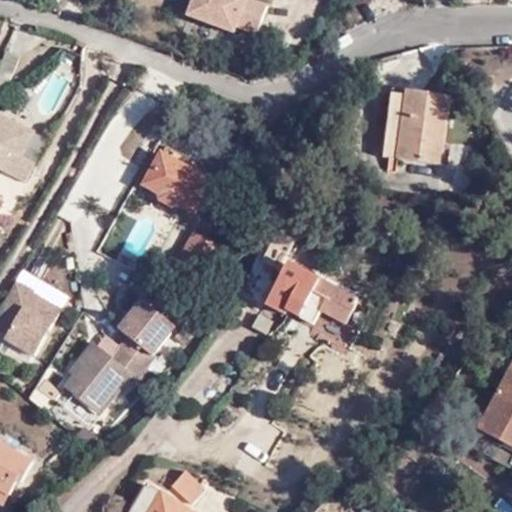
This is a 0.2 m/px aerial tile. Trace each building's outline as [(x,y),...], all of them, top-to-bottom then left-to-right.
[(256,37),(268,6),(252,0),(190,0),(183,20),(232,39),(235,29),(256,37)] [(19,61),(4,55),(0,63),(0,84),(7,87),(19,61)] [(32,111),(57,124),(80,82),(55,69),(32,111)] [(452,98),(393,90),(383,157),(443,166),(452,98)] [(0,116),(0,173),(23,185),(33,167),(20,160),(34,133),(0,116)] [(162,154),(144,186),(194,214),(212,182),(162,154)] [(289,276),(305,243),(288,234),(270,266),(289,276)] [(181,276),(205,288),(225,253),(201,241),(181,276)] [(301,268),(278,308),(295,318),(298,314),(311,321),(313,318),(319,308),(330,314),(357,329),(360,323),(367,311),(370,306),(301,268)] [(16,279),(0,307),(0,328),(7,332),(5,336),(34,353),(60,307),(41,296),(37,302),(27,297),(31,291),(32,288),(16,279)] [(41,296),(31,291),(27,297),(37,302),(41,296)] [(140,299),(129,312),(135,318),(147,304),(140,299)] [(170,324),(147,304),(135,318),(129,312),(118,326),(127,333),(110,354),(92,339),(75,360),(79,364),(71,373),(62,384),(96,412),(130,371),(136,376),(144,366),(143,364),(151,354),(150,351),(170,326),(170,324)] [(324,324),(330,314),(319,308),(313,318),(324,324)] [(371,329),(378,317),(367,311),(360,323),(371,329)] [(67,370),(71,373),(79,364),(75,360),(67,370)] [(511,370),(479,430),(479,431),(511,448),(511,370)] [(0,489),(9,495),(18,481),(22,484),(34,463),(0,443),(0,489)] [(206,489),(186,471),(172,487),(191,505),(206,489)] [(191,511),(148,485),(130,511),(191,511)] [(9,495),(0,489),(0,502),(3,504),(9,495)]
